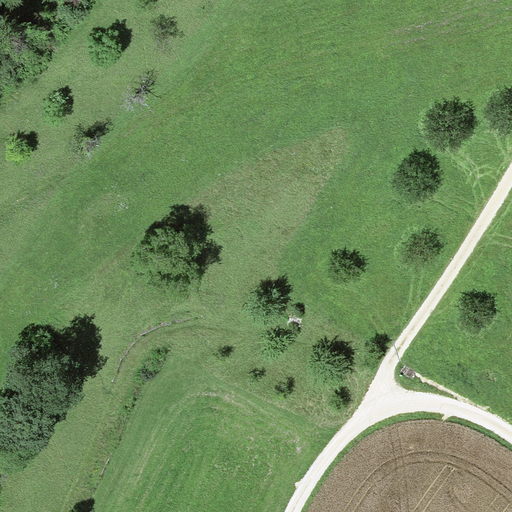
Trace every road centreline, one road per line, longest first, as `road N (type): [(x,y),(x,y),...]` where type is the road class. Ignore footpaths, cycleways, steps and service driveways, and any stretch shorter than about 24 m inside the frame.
road 1 (track): [(387,406),(394,356),(511,176)]
road 2 (track): [(294,511),(352,429),(387,406)]
road 3 (track): [(387,406),(433,406),(511,436)]
